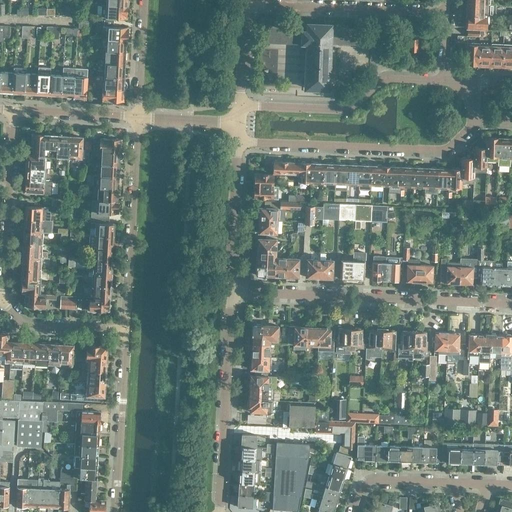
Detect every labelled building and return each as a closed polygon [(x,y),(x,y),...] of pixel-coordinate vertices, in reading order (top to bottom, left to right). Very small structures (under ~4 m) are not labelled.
[(487,16),(488,4),(468,3),(468,4),(466,5),(466,9),(467,10),(467,15),(487,16)] [(127,7),(128,5),(106,4),(101,4),(101,17),(127,19),(127,12),(128,11),(128,9),(128,7),(127,7)] [(487,28),(487,16),(467,15),(467,16),(466,17),(466,21),(467,22),(467,27),(487,28)] [(330,29),(331,26),(308,25),(308,32),(303,32),(300,32),(299,43),(303,43),(308,43),(308,44),(308,50),(307,50),(307,51),(308,51),(307,56),(307,59),(307,64),(307,65),(307,71),(306,73),(307,73),(306,79),(306,84),(311,84),(311,88),(328,89),(330,41),(332,42),(357,43),(357,30),(330,29)] [(128,32),(125,31),(125,27),(107,26),(107,39),(126,40),(128,40),(128,32)] [(297,28),(265,26),(264,42),(296,43),(297,43),(299,43),(300,32),(297,32),(297,28)] [(64,44),(65,44),(71,45),(72,29),(65,28),(64,44)] [(418,51),(419,39),(409,38),(409,51),(418,51)] [(125,52),(126,40),(107,39),(106,51),(125,52)] [(467,44),(466,64),(478,65),(479,45),(467,44)] [(489,65),(490,45),(479,45),(478,65),(489,65)] [(491,45),(490,65),(502,66),(503,46),(491,45)] [(511,46),(503,46),(502,66),(511,66),(511,46)] [(124,64),(125,52),(106,51),(105,63),(124,64)] [(124,76),(124,64),(105,63),(104,75),(124,76)] [(12,92),(13,73),(1,72),(0,92),(5,92),(7,93),(10,93),(11,92),(12,92)] [(24,93),(25,74),(13,73),(12,92),(18,93),(19,94),(22,94),(23,93),(24,93)] [(38,94),(38,74),(25,74),(24,93),(30,93),(31,94),(34,95),(35,94),(38,94)] [(50,94),(51,75),(38,74),(38,94),(42,94),(43,95),(47,95),(48,94),(50,94)] [(62,95),(63,76),(51,75),(50,94),(55,95),(56,96),(59,96),(60,95),(62,95)] [(123,81),(124,76),(104,75),(104,87),(125,89),(127,87),(127,84),(125,81),(123,81)] [(74,98),(74,96),(75,76),(70,76),(63,76),(62,95),(65,95),(65,97),(66,98),(68,101),(71,101),(73,99),(74,98)] [(87,77),(75,76),(74,96),(86,96),(86,97),(87,77)] [(124,99),(125,89),(104,87),(104,88),(103,88),(102,101),(118,101),(118,99),(124,99)] [(44,156),(45,135),(32,135),(31,155),(44,156)] [(56,157),(57,136),(45,135),(44,156),(46,156),(56,157)] [(69,144),(70,137),(57,136),(56,157),(69,158),(69,144)] [(498,157),(499,138),(491,137),(490,136),(488,136),(486,137),(485,139),(485,141),(486,142),(486,148),(486,156),(486,161),(498,162),(498,157)] [(82,137),(70,137),(69,144),(69,158),(81,158),(82,137)] [(511,157),(511,138),(510,138),(509,137),(506,137),(504,138),(499,138),(498,157),(511,157)] [(99,151),(100,151),(121,152),(122,142),(116,142),(116,139),(100,138),(99,151)] [(486,156),(486,148),(479,148),(477,147),(475,147),(473,149),(472,151),(474,153),(474,159),(474,167),(474,172),(486,172),(486,161),(486,156)] [(122,153),(121,152),(100,151),(100,163),(119,164),(119,160),(121,159),(123,158),(123,155),(122,153)] [(45,169),(46,156),(44,156),(31,155),(27,155),(26,168),(45,169)] [(474,167),(474,159),(466,159),(465,157),(463,157),(460,160),(460,162),(461,163),(461,169),(462,169),(462,177),(462,182),(473,183),(474,172),(474,167)] [(299,178),(300,163),(278,162),(277,160),(275,160),(273,162),(272,163),(272,165),(273,166),(273,172),(292,173),(292,179),(299,179),(299,178)] [(311,182),(312,163),(306,163),(305,162),(302,162),(301,163),(300,163),(299,178),(299,179),(298,181),(311,182)] [(323,182),(324,164),(318,163),(317,162),(314,162),(313,163),(312,163),(311,182),(323,182)] [(118,176),(119,164),(100,163),(99,175),(118,176)] [(335,183),(336,164),(334,164),(333,163),(330,163),(329,164),(324,164),(323,182),(335,183)] [(347,184),(348,165),(342,164),(341,163),(338,163),(337,164),(336,164),(335,183),(347,184)] [(359,184),(360,165),(358,165),(357,164),(354,164),(353,165),(348,165),(347,184),(359,184)] [(370,185),(371,166),(366,165),(365,164),(362,164),(361,165),(360,165),(359,184),(370,185)] [(377,166),(371,166),(370,185),(386,185),(386,166),(382,166),(381,165),(378,165),(377,166)] [(401,186),(401,167),(396,167),(395,165),(392,165),(391,166),(386,166),(386,185),(401,186)] [(413,186),(413,167),(412,167),(411,166),(408,166),(407,167),(401,167),(401,186),(413,186)] [(424,187),(425,168),(420,168),(419,166),(416,166),(415,167),(413,167),(413,186),(424,187)] [(436,187),(437,168),(436,168),(435,167),(432,167),(431,168),(425,168),(424,187),(436,187)] [(448,185),(449,169),(444,169),(443,167),(440,167),(439,168),(437,168),(436,187),(448,188),(448,185)] [(45,181),(45,169),(26,168),(26,180),(45,181)] [(462,177),(462,169),(461,169),(460,169),(459,168),(456,168),(455,169),(449,169),(448,185),(448,188),(462,188),(462,182),(462,177)] [(274,175),(273,175),(254,174),(254,175),(253,176),(253,179),(254,181),(254,185),(273,186),(274,175)] [(117,188),(118,176),(99,175),(98,187),(117,188)] [(44,194),(45,181),(26,180),(25,193),(44,194)] [(278,187),(273,186),(254,185),(254,191),(252,192),(252,195),(253,196),(253,198),(259,198),(268,199),(268,198),(278,199),(278,187)] [(117,201),(117,188),(98,187),(98,200),(117,201)] [(497,210),(497,197),(485,197),(485,201),(484,202),(484,209),(497,210)] [(117,201),(98,200),(93,200),(91,219),(108,220),(108,213),(115,214),(115,209),(118,210),(119,201),(117,201)] [(259,220),(273,221),(282,222),(284,222),(285,209),(301,209),(302,202),(282,201),(282,209),(280,208),(278,208),(260,208),(259,220)] [(484,209),(484,202),(485,201),(473,201),(473,202),(473,209),(484,209)] [(339,220),(339,203),(323,202),(323,207),(322,219),(339,220)] [(355,221),(355,204),(339,203),(339,220),(355,221)] [(370,214),(371,205),(355,204),(355,221),(370,221),(370,214)] [(387,205),(371,205),(370,214),(370,221),(387,222),(387,205)] [(48,207),(44,207),(26,206),(26,212),(25,213),(24,216),(26,217),(25,219),(43,220),(50,220),(51,211),(48,211),(48,207)] [(323,207),(306,206),(306,210),(305,224),(314,225),(315,219),(322,219),(323,207)] [(496,215),(496,224),(509,225),(509,216),(496,215)] [(43,220),(25,219),(25,220),(24,221),(24,224),(25,225),(25,231),(43,232),(43,220)] [(281,233),(282,222),(273,221),(259,220),(259,233),(277,233),(281,233)] [(95,228),(95,235),(113,236),(113,235),(114,233),(114,231),(113,229),(114,223),(91,222),(90,227),(95,228)] [(42,244),(43,232),(25,231),(24,237),(23,238),(23,241),(24,242),(24,243),(42,244)] [(113,236),(95,235),(90,235),(89,247),(94,248),(112,249),(112,243),(113,242),(114,239),(113,237),(113,236)] [(276,252),(276,244),(277,240),(258,239),(258,251),(276,252)] [(42,251),(42,244),(24,243),(24,245),(23,246),(23,249),(24,250),(23,256),(42,257),(48,257),(48,252),(42,251)] [(112,254),(112,249),(94,248),(93,260),(111,261),(111,259),(113,258),(113,255),(112,254)] [(493,285),(494,262),(494,261),(483,260),(484,248),(477,248),(477,254),(477,260),(476,269),(477,269),(476,278),(480,278),(480,284),(486,285),(487,286),(490,286),(491,285),(493,285)] [(276,257),(276,252),(258,251),(257,265),(256,265),(256,267),(257,267),(256,273),(257,273),(259,275),(264,275),(264,276),(266,277),(266,275),(274,276),(275,262),(279,258),(276,257)] [(320,260),(319,278),(332,278),(333,260),(325,260),(326,254),(320,254),(320,260)] [(41,270),(42,257),(23,256),(23,262),(22,263),(22,266),(23,267),(23,269),(41,270)] [(385,280),(386,263),(386,257),(373,256),(373,262),(372,280),(374,280),(375,281),(378,281),(379,280),(385,280)] [(287,259),(287,258),(279,258),(275,262),(274,276),(286,276),(287,259)] [(299,259),(287,258),(287,259),(286,276),(298,277),(299,259)] [(402,275),(403,262),(403,258),(399,258),(399,263),(386,263),(385,280),(391,281),(392,282),(395,282),(396,281),(398,281),(398,275),(402,275)] [(459,283),(460,266),(446,266),(447,259),(441,258),(440,282),(446,283),(452,283),(453,284),(457,284),(457,283),(459,283)] [(319,278),(320,260),(307,259),(306,277),(319,278)] [(419,282),(420,265),(420,260),(412,259),(411,264),(407,264),(406,281),(413,282),(415,283),(416,282),(419,282)] [(111,262),(111,261),(93,260),(93,268),(89,268),(89,273),(111,274),(111,267),(112,266),(112,263),(111,262)] [(476,278),(477,269),(476,269),(477,260),(472,260),(472,261),(460,260),(460,266),(459,283),(472,284),(472,278),(476,278)] [(352,279),(353,261),(341,261),(340,279),(346,279),(347,280),(349,280),(350,279),(352,279)] [(364,280),(365,262),(353,261),(352,279),(354,279),(355,280),(357,280),(358,279),(364,280)] [(506,285),(506,268),(502,268),(502,263),(494,262),(493,285),(495,285),(496,286),(499,286),(500,285),(506,285)] [(419,282),(421,282),(422,282),(423,283),(425,282),(432,283),(433,265),(420,265),(419,282)] [(40,282),(41,270),(23,269),(23,270),(21,271),(21,274),(22,275),(22,281),(40,282)] [(110,279),(111,274),(89,273),(88,276),(92,276),(91,285),(110,286),(110,284),(111,283),(111,280),(110,279)] [(40,294),(40,282),(22,281),(22,286),(20,287),(20,290),(21,292),(21,293),(26,294),(40,294)] [(110,287),(110,286),(91,285),(91,296),(92,297),(109,298),(110,292),(111,291),(111,288),(110,287)] [(56,295),(40,294),(26,294),(25,306),(37,307),(38,308),(39,309),(40,309),(42,309),(42,307),(45,307),(46,299),(56,300),(56,295)] [(109,304),(109,298),(92,297),(91,296),(88,296),(88,297),(76,296),(76,301),(82,302),(81,309),(91,310),(92,311),(93,312),(94,312),(96,312),(96,310),(109,311),(109,309),(110,308),(110,305),(109,304)] [(306,345),(307,327),(294,326),(295,322),(289,321),(288,345),(294,344),(293,349),(306,349),(306,345)] [(252,335),(252,344),(269,344),(270,340),(277,341),(278,326),(262,325),(262,324),(261,324),(260,324),(260,325),(255,325),(253,327),(252,333),(251,333),(251,335),(252,335)] [(318,345),(319,327),(307,327),(306,345),(318,345)] [(327,328),(319,327),(318,345),(318,351),(334,351),(334,339),(330,339),(330,330),(326,330),(327,328)] [(350,349),(351,329),(339,328),(338,337),(337,337),(336,353),(349,353),(350,349)] [(362,329),(351,329),(350,349),(354,349),(354,347),(363,348),(363,338),(362,338),(362,329)] [(365,357),(364,364),(365,364),(369,364),(369,351),(374,351),(374,348),(382,348),(383,329),(382,329),(377,329),(377,330),(369,330),(369,336),(368,337),(368,339),(369,340),(368,349),(365,349),(365,357)] [(388,330),(383,329),(382,348),(390,349),(390,351),(398,351),(398,344),(395,344),(395,341),(396,340),(396,338),(395,337),(395,331),(388,330)] [(398,355),(397,357),(408,358),(408,360),(413,360),(413,352),(414,331),(402,331),(402,340),(401,340),(401,345),(398,344),(398,351),(398,355)] [(426,332),(414,331),(413,352),(418,352),(418,350),(427,350),(427,341),(426,341),(426,332)] [(446,353),(447,333),(435,332),(435,337),(432,337),(432,347),(434,347),(434,353),(446,353)] [(0,361),(10,362),(11,342),(9,341),(9,335),(6,334),(5,333),(1,333),(0,333),(0,361)] [(459,334),(447,333),(446,353),(446,360),(455,361),(455,354),(458,354),(459,344),(459,334)] [(478,355),(479,334),(475,334),(474,333),(471,333),(470,334),(468,334),(467,354),(478,355)] [(478,355),(478,362),(489,363),(489,355),(490,334),(486,334),(485,335),(479,334),(478,355)] [(490,334),(489,355),(490,353),(495,353),(495,358),(501,358),(502,335),(497,335),(496,334),(490,334)] [(506,336),(502,335),(501,358),(500,369),(511,369),(510,376),(511,376),(511,383),(511,396),(511,395),(511,359),(511,360),(511,353),(511,352),(511,335),(511,336),(510,335),(507,335),(506,336)] [(22,363),(23,342),(22,342),(21,341),(18,341),(17,342),(11,342),(10,362),(22,363)] [(36,345),(36,343),(35,343),(34,342),(30,342),(29,343),(23,342),(22,363),(35,364),(36,345)] [(47,364),(48,344),(47,344),(46,342),(43,342),(42,343),(36,343),(36,345),(35,364),(47,364)] [(59,365),(60,344),(59,344),(58,343),(55,343),(54,344),(48,344),(47,364),(59,365)] [(74,357),(75,345),(73,345),(72,345),(71,344),(67,344),(66,345),(60,344),(59,365),(60,365),(60,363),(72,363),(76,363),(77,358),(74,357)] [(81,358),(86,358),(106,358),(106,353),(108,352),(108,349),(107,348),(107,346),(95,345),(94,344),(91,344),(90,345),(87,345),(86,353),(82,353),(82,352),(81,358)] [(269,357),(269,344),(252,344),(251,356),(269,357)] [(268,370),(269,357),(251,356),(250,369),(268,370)] [(106,365),(106,358),(86,358),(86,359),(88,359),(87,370),(105,371),(107,369),(107,367),(106,365)] [(429,377),(429,364),(422,364),(421,376),(429,377)] [(105,374),(105,371),(87,370),(86,383),(104,383),(105,379),(106,378),(107,375),(105,374)] [(250,375),(249,387),(266,388),(266,376),(250,375)] [(349,386),(363,386),(363,377),(349,376),(349,386)] [(104,389),(104,383),(86,383),(86,395),(84,395),(83,400),(95,401),(95,396),(104,396),(104,394),(105,393),(106,390),(104,389)] [(272,388),(266,388),(249,387),(249,399),(271,400),(272,388)] [(0,416),(17,418),(18,400),(13,400),(13,399),(1,399),(0,399),(0,416)] [(272,400),(271,400),(249,399),(249,401),(247,401),(247,406),(248,406),(248,407),(248,411),(269,412),(271,410),(272,400)] [(345,418),(346,400),(333,399),(332,417),(345,418)] [(43,421),(43,402),(18,400),(17,418),(18,418),(18,421),(43,421)] [(43,401),(43,402),(43,421),(49,421),(57,421),(57,410),(72,411),(71,416),(81,416),(81,422),(100,423),(100,412),(82,411),(82,403),(43,401)] [(314,420),(315,420),(317,420),(317,402),(305,402),(305,404),(290,403),(288,424),(314,426),(314,420)] [(460,410),(444,409),(444,425),(459,426),(460,410)] [(395,424),(395,411),(388,410),(388,415),(378,415),(378,422),(378,423),(395,424)] [(476,410),(460,410),(459,426),(475,427),(476,410)] [(401,411),(395,411),(395,424),(410,424),(410,416),(401,416),(401,411)] [(362,413),(362,422),(378,422),(378,415),(378,414),(362,413)] [(15,421),(3,420),(1,445),(0,457),(1,457),(0,461),(13,462),(15,421)] [(342,446),(354,450),(355,422),(317,420),(315,420),(314,432),(343,433),(342,446)] [(41,447),(42,432),(43,421),(18,421),(17,446),(41,447)] [(99,434),(100,423),(81,422),(80,433),(99,434)] [(99,445),(99,434),(80,433),(80,444),(99,445)] [(257,435),(242,434),(241,446),(256,447),(257,435)] [(309,458),(309,451),(310,444),(276,442),(275,462),(273,493),(273,497),(272,501),(272,510),(273,510),(273,509),(297,510),(297,511),(298,511),(309,458)] [(460,448),(459,463),(471,463),(472,448),(472,443),(460,443),(460,448)] [(472,448),(471,463),(483,464),(484,444),(473,444),(472,443),(472,448)] [(98,456),(99,445),(80,444),(79,455),(98,456)] [(441,462),(441,444),(436,444),(436,447),(422,447),(422,462),(435,462),(435,461),(441,462)] [(459,463),(460,448),(448,447),(448,444),(441,444),(441,462),(448,462),(448,463),(459,463)] [(484,444),(483,464),(484,464),(496,464),(502,464),(503,445),(485,444),(484,444)] [(503,445),(502,464),(509,464),(509,465),(511,464),(511,444),(503,444),(503,445)] [(357,445),(356,459),(374,460),(375,445),(357,445)] [(386,460),(387,446),(375,445),(374,460),(386,460)] [(255,459),(256,447),(241,446),(240,458),(255,459)] [(354,450),(342,446),(340,446),(338,452),(351,455),(350,456),(354,456),(354,450)] [(398,461),(399,446),(387,446),(386,460),(398,461)] [(410,461),(411,446),(399,446),(398,461),(410,461)] [(422,462),(422,447),(411,446),(410,461),(422,462)] [(347,467),(350,456),(351,455),(338,452),(336,451),(332,463),(347,467)] [(97,468),(98,456),(79,455),(79,467),(97,468)] [(254,471),(255,459),(240,458),(239,470),(254,471)] [(343,479),(347,467),(332,463),(329,474),(334,476),(343,479)] [(76,490),(77,477),(73,477),(61,467),(60,489),(59,489),(58,508),(69,508),(69,490),(76,490)] [(97,478),(97,468),(79,467),(78,478),(86,478),(97,478)] [(239,470),(239,482),(254,483),(260,483),(260,471),(254,471),(239,470)] [(58,508),(59,489),(54,489),(54,480),(53,480),(53,474),(49,474),(49,480),(48,480),(47,507),(58,508)] [(340,490),(343,479),(334,476),(329,474),(326,486),(340,490)] [(0,505),(8,506),(9,482),(0,481),(0,478),(0,477),(0,505)] [(27,506),(28,479),(17,478),(17,482),(16,506),(27,506)] [(96,500),(97,478),(86,478),(85,490),(85,495),(85,499),(96,500)] [(37,507),(38,488),(33,488),(33,479),(28,479),(27,506),(37,507)] [(47,507),(48,480),(44,479),(44,482),(38,482),(38,488),(37,507),(47,507)] [(253,495),(254,483),(239,482),(238,494),(253,495)] [(336,502),(340,490),(326,486),(322,497),(336,502)] [(252,508),(253,495),(238,494),(237,507),(252,508)] [(333,511),(336,502),(322,497),(319,509),(318,511),(333,511)] [(416,509),(416,503),(416,497),(409,497),(408,509),(416,509)] [(502,504),(502,505),(511,508),(511,506),(511,500),(500,497),(498,503),(502,504)] [(106,501),(96,500),(85,499),(85,505),(90,505),(89,511),(105,511),(106,501)] [(378,501),(374,511),(389,511),(392,505),(395,506),(396,502),(389,500),(388,504),(378,501)] [(440,511),(438,503),(427,505),(426,501),(420,503),(421,507),(423,506),(424,511),(440,511)]
